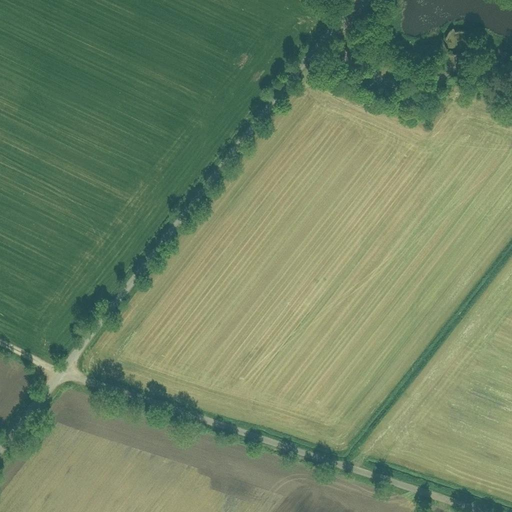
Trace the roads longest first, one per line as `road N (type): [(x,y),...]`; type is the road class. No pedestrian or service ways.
road 1 (unclassified): [(61,374),(365,0)]
road 2 (unclassified): [(61,374),(477,511)]
